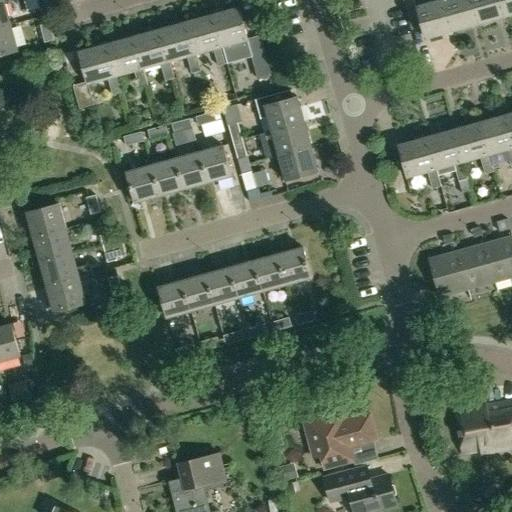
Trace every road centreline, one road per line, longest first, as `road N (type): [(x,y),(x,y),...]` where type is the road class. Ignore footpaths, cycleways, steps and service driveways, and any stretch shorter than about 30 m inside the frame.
road 1 (tertiary): [(109,426),(293,369),(401,356)]
road 2 (residential): [(130,261),(369,192)]
road 3 (residential): [(345,105),(511,60)]
road 4 (residential): [(401,356),(412,437),(430,486),(455,511)]
road 5 (residential): [(384,244),(511,207)]
